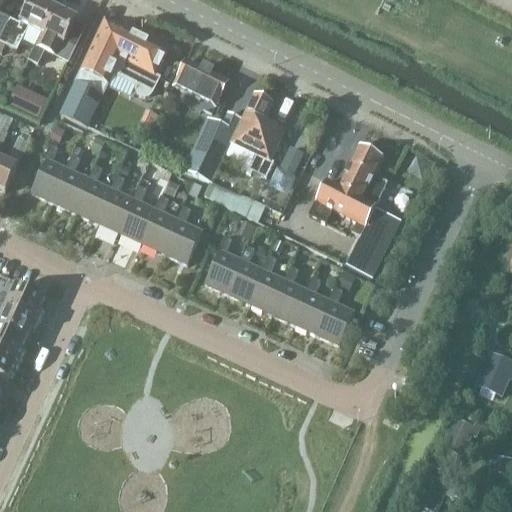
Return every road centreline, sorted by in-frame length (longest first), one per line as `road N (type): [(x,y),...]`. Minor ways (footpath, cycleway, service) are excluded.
road 1 (residential): [(481,155),(361,409),(86,284)]
road 2 (tertiary): [(481,155),(164,0)]
road 3 (residential): [(0,475),(86,284)]
